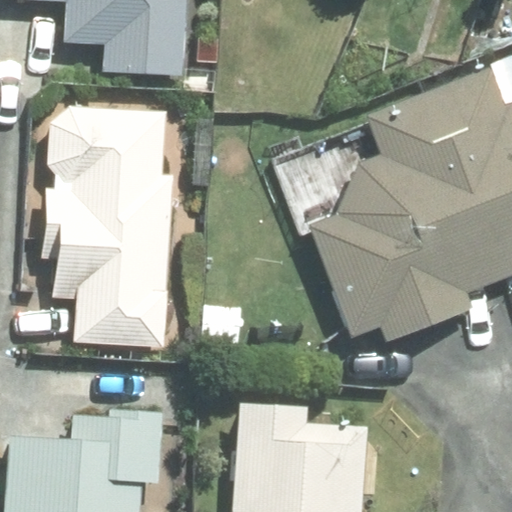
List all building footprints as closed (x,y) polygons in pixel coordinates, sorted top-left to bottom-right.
[(62,0),(61,34),(102,36),(101,61),(178,64),(181,0),(62,0)] [(195,33),(195,58),(214,59),(214,33),(195,33)] [(425,79),(496,269),(511,263),(511,91),(507,94),(492,53),(425,79)] [(334,204),(305,214),(347,326),(377,315),(383,330),(467,298),(462,282),(496,269),(425,79),(361,103),(376,141),(360,147),(334,204)] [(50,291),(74,291),(71,334),(160,339),(169,167),(158,167),(162,102),(64,96),(45,113),(42,153),(60,174),(66,174),(65,182),(41,180),(38,252),(53,252),(50,291)] [(190,110),(187,174),(207,174),(211,110),(190,110)] [(188,369),(216,372),(218,340),(237,341),(240,306),(193,302),(188,369)] [(355,511),(361,416),(301,412),(301,398),(234,393),(227,511),(355,511)] [(133,511),(137,472),(154,472),(160,407),(74,399),(71,432),(9,426),(1,511),(133,511)]
